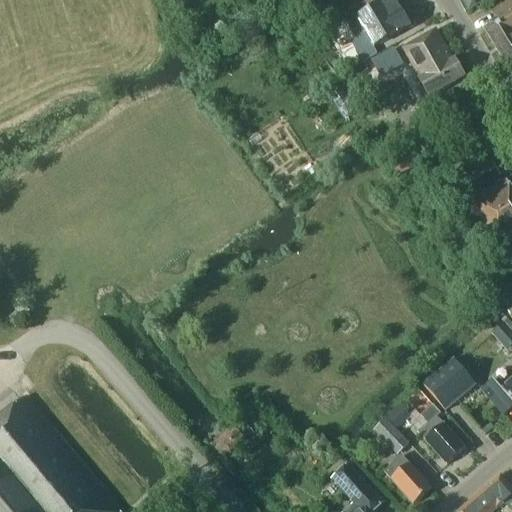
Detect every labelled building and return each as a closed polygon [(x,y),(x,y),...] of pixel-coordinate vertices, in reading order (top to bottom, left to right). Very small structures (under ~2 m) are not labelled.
[(361,62),(377,53),(375,49),(412,28),(396,0),(391,0),(347,25),(357,43),(352,45),(361,61),(361,62)] [(490,0),(494,0),(496,3),(500,0),(462,0),(470,12),(490,0)] [(485,31),(509,72),(511,69),(511,0),(508,0),(490,11),(497,25),(485,31)] [(345,22),(326,32),(351,73),(354,71),(353,70),(363,64),(364,65),(379,56),(377,53),(361,62),(361,61),(352,45),(357,43),(347,25),(345,22)] [(455,58),(451,60),(436,32),(403,51),(429,99),(466,78),(455,58)] [(354,71),(358,78),(368,72),(364,65),(363,64),(353,70),(354,71)] [(342,90),(331,97),(344,120),(356,113),(342,90)] [(412,157),(400,163),(405,174),(418,168),(412,157)] [(481,186),(482,188),(502,177),(495,165),(460,184),(466,194),(481,186)] [(511,189),(506,180),(471,201),(502,254),(511,248),(511,247),(511,246),(511,245),(511,189)] [(508,353),(511,349),(511,331),(505,324),(492,335),(508,353)] [(424,387),(445,414),(477,384),(455,361),(424,387)] [(511,409),(511,381),(501,390),(493,381),(483,390),(505,416),(511,409)] [(122,511),(28,398),(0,421),(0,511),(122,511)] [(400,406),(386,419),(397,431),(411,419),(400,406)] [(418,434),(447,467),(468,449),(439,416),(441,414),(435,407),(423,417),(429,424),(418,434)] [(411,445),(388,421),(375,434),(398,458),(411,445)] [(212,445),(222,456),(236,443),(226,432),(212,445)] [(384,474),(413,507),(433,489),(403,456),(384,474)] [(374,511),(385,502),(347,464),(331,480),(356,505),(347,511),(374,511)] [(459,511),(492,511),(511,495),(511,490),(500,477),(459,511)]
